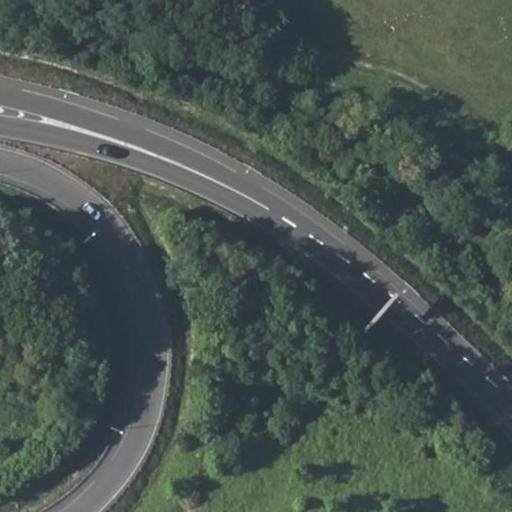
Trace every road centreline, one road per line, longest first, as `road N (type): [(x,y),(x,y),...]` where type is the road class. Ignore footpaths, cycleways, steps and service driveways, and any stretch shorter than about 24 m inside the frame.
road 1 (motorway): [(0,160),(81,199),(117,239),(152,325),(153,380),(139,437),(81,511)]
road 2 (motorway): [(293,233),(274,202),(197,164),(122,131),(0,98)]
road 3 (motorway): [(293,233),(173,171),(0,125)]
road 4 (motorway): [(511,413),(293,233)]
